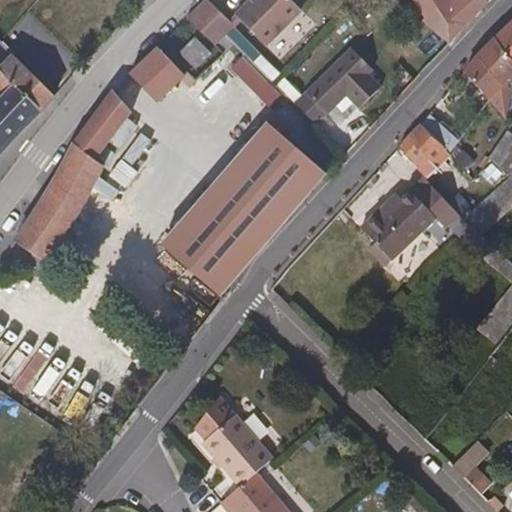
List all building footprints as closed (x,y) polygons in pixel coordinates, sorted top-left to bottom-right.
[(216,0),(211,0),(194,17),(223,47),(231,39),(237,34),(234,30),(240,25),(265,46),(303,6),(295,0),(253,0),(235,19),(216,0)] [(454,0),(421,0),(433,16),(428,21),(458,48),(483,22),(467,5),(461,10),(454,0)] [(223,47),(194,17),(188,23),(201,37),(216,53),(223,47)] [(0,157),(49,106),(66,88),(12,37),(0,26),(0,89),(7,95),(1,102),(0,101),(0,157)] [(216,53),(201,37),(188,49),(202,66),(216,53)] [(188,78),(193,74),(166,44),(138,71),(165,100),(188,78)] [(511,83),(511,55),(504,45),(471,78),(496,103),(504,111),(509,116),(511,107),(511,92),(508,88),(511,83)] [(385,84),(364,63),(310,118),(331,139),(360,110),(365,114),(385,94),(380,89),(385,84)] [(149,115),(165,100),(138,71),(121,87),(149,115)] [(80,139),(109,165),(146,197),(170,170),(131,135),(149,115),(121,87),(80,139)] [(176,114),(182,110),(176,102),(171,106),(176,114)] [(494,124),(504,111),(496,103),(486,116),(494,124)] [(331,180),(273,125),(224,180),(282,233),(331,180)] [(458,159),(426,127),(405,150),(431,178),(440,170),(433,161),(440,154),(452,165),(458,159)] [(511,132),(508,136),(497,145),(501,150),(511,140),(511,132)] [(78,211),(87,198),(109,165),(80,139),(17,234),(46,260),(60,238),(78,211)] [(170,170),(194,192),(214,170),(219,164),(194,142),(170,170)] [(497,156),(501,150),(497,145),(493,153),(497,156)] [(511,162),(511,161),(507,156),(502,161),(508,167),(511,162)] [(146,197),(170,220),(194,192),(170,170),(146,197)] [(511,177),(465,215),(479,229),(511,201),(511,177)] [(282,233),(224,180),(167,244),(228,299),(282,233)] [(446,220),(458,208),(433,180),(419,194),(413,189),(403,198),(388,214),(382,208),(363,227),(395,260),(439,214),(446,220)] [(403,198),(397,192),(382,208),(388,214),(403,198)] [(87,219),(96,205),(87,198),(78,211),(87,219)] [(465,215),(476,206),(470,200),(460,209),(465,215)] [(511,209),(511,201),(479,229),(483,234),(511,209)] [(511,301),(511,290),(480,329),(485,333),(511,301)] [(511,301),(485,333),(497,345),(511,326),(511,301)] [(465,480),(511,438),(511,415),(510,413),(451,467),(465,480)] [(239,488),(257,473),(272,461),(235,418),(203,445),(239,488)] [(290,511),(257,473),(239,488),(222,503),(229,511),(290,511)] [(487,503),(501,492),(484,473),(470,485),(479,495),(487,503)]
